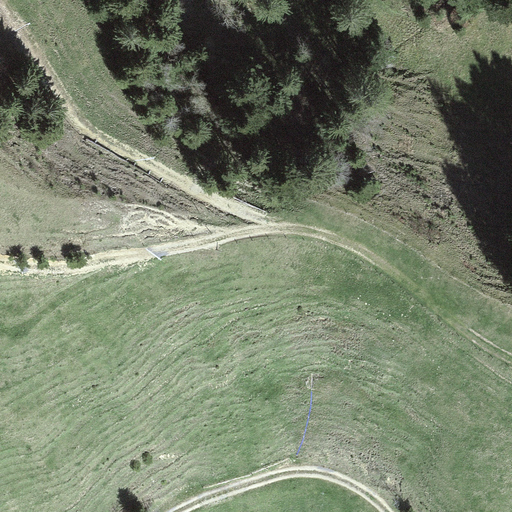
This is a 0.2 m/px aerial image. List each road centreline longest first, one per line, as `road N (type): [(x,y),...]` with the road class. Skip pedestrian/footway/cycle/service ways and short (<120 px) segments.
road 1 (track): [(511,347),(349,240),(277,230),(221,239)]
road 2 (track): [(164,511),(295,465),(365,487),(394,511)]
